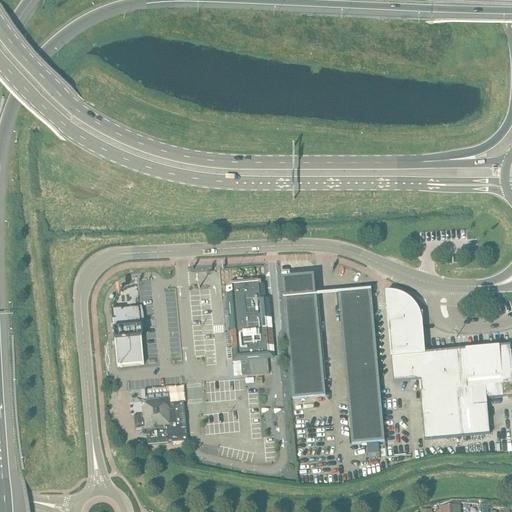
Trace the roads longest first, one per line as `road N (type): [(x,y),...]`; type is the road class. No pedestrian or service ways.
road 1 (tertiary): [(99,487),(81,308),(87,278),(102,261),(128,252),(311,243),(442,284)]
road 2 (secondary): [(416,161),(261,162),(168,152),(74,108),(0,31)]
road 3 (secondary): [(0,66),(65,126),(106,151),(171,173),(237,182),(419,183)]
road 4 (motorway): [(253,0),(511,9)]
road 5 (motorway): [(0,140),(12,93),(48,46),(99,11),(149,0)]
